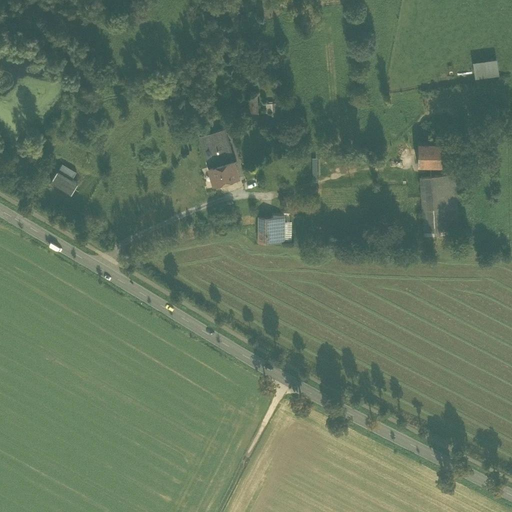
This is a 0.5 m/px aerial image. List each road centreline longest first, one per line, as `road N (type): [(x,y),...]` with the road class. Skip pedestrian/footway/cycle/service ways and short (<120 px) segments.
road 1 (secondary): [(511,495),(286,380),(0,209)]
road 2 (track): [(219,511),(286,380)]
